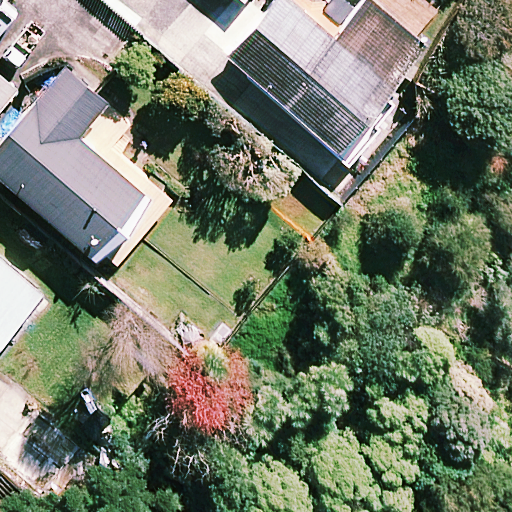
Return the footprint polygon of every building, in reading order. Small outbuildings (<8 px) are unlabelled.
[(349,0),(323,31),(288,0),(260,0),(219,47),(339,154),(388,99),(371,85),(413,38),(370,0),(349,0)] [(97,93),(54,58),(0,122),(0,178),(101,261),(128,228),(155,196),(70,125),(97,93)] [(0,97),(12,83),(0,73),(0,97)] [(0,323),(33,285),(0,257),(0,323)] [(93,459),(0,381),(0,462),(53,507),(93,459)]
